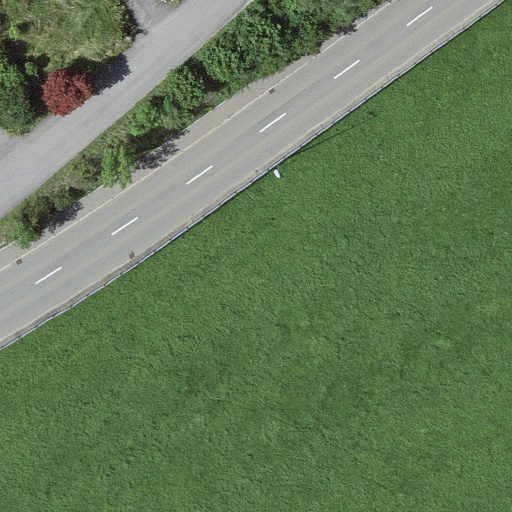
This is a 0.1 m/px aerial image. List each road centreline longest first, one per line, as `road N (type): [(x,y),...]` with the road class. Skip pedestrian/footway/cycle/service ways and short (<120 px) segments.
road 1 (tertiary): [(0,307),(443,0)]
road 2 (residential): [(0,188),(222,0)]
